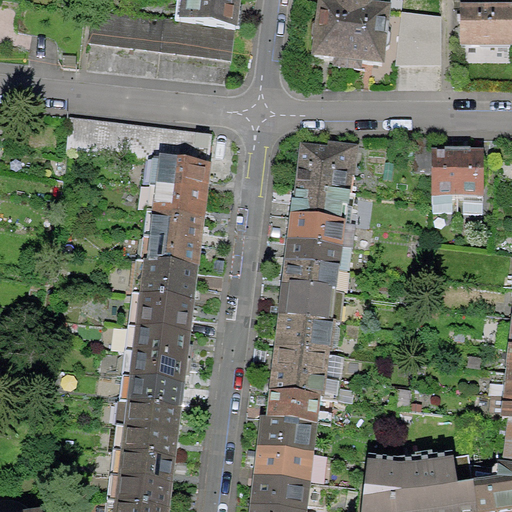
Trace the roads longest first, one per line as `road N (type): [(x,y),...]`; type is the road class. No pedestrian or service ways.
road 1 (residential): [(223,511),(267,114)]
road 2 (residential): [(267,114),(0,85)]
road 3 (residential): [(511,116),(267,114)]
